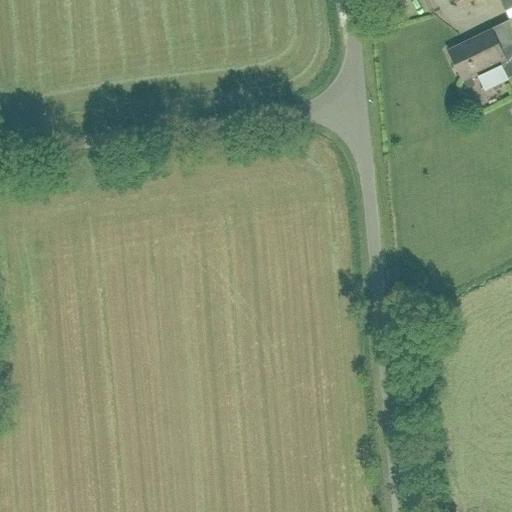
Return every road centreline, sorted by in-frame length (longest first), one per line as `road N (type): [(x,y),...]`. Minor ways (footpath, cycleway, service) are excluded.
road 1 (unclassified): [(399,511),(360,106)]
road 2 (unclassified): [(0,152),(360,106)]
